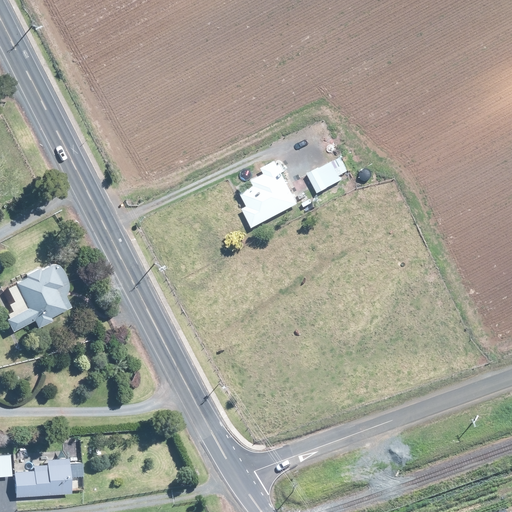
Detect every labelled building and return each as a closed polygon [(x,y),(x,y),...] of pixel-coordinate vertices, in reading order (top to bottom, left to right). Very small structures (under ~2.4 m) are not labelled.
[(302,203),(291,182),(288,177),(287,177),(285,173),(289,171),(286,164),(283,165),(280,160),(276,162),(267,167),(268,170),(270,173),(256,180),(259,185),(245,193),(252,206),(247,208),(257,227),(302,203)] [(312,173),(322,193),(332,187),(332,186),(346,179),(343,175),(351,171),(348,164),(340,168),(336,161),(330,165),(322,169),(321,168),(312,173)] [(54,316),(70,308),(59,287),(65,284),(55,263),(44,269),(43,266),(29,273),(30,277),(10,287),(17,301),(12,303),(15,310),(10,313),(12,316),(11,316),(9,317),(16,330),(37,319),(41,327),(56,319),(54,316)] [(9,453),(0,453),(0,475),(11,474),(9,453)] [(62,493),(73,493),(71,458),(68,458),(50,459),(50,464),(36,465),(37,470),(17,471),(19,496),(62,493)]
